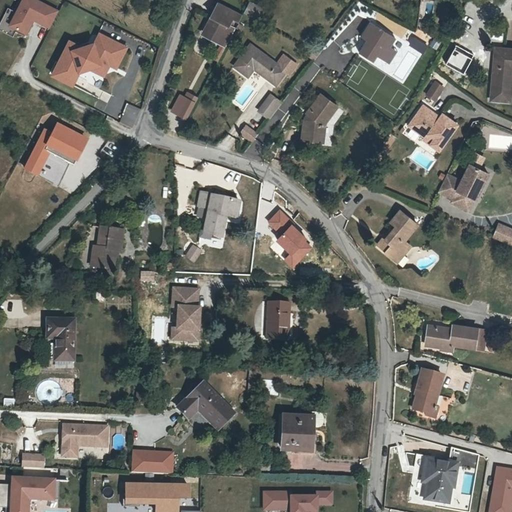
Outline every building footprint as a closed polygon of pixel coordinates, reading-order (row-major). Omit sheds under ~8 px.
[(62,9),(42,0),(20,0),(9,25),(27,33),(33,21),(52,30),(62,9)] [(214,20),(205,37),(222,47),(233,28),(230,26),(233,23),(230,21),(232,17),(238,20),(240,15),(218,4),(210,19),(214,20)] [(258,21),(263,11),(250,4),(245,14),(258,21)] [(201,35),(205,37),(214,20),(210,19),(201,35)] [(362,35),(372,41),(369,46),(366,44),(361,52),(373,59),(376,55),(386,61),(395,48),(390,45),(397,36),(372,21),(362,35)] [(73,87),(80,73),(91,70),(101,67),(108,70),(110,66),(117,70),(127,51),(105,39),(100,48),(94,45),(83,49),(71,43),(53,76),(73,87)] [(232,67),(245,78),(252,71),(272,89),(285,74),(251,45),(232,67)] [(511,50),(495,49),(492,103),(510,104),(511,81),(511,50)] [(101,67),(91,70),(105,77),(108,70),(101,67)] [(438,83),(428,97),(438,104),(448,90),(438,83)] [(184,96),(181,94),(174,110),(190,117),(199,96),(187,90),(184,96)] [(262,108),(272,116),(284,100),(273,92),(262,108)] [(301,141),(321,143),(322,123),(324,123),(337,107),(321,94),(308,109),(311,112),(303,121),(301,141)] [(127,102),(118,122),(134,129),(142,109),(127,102)] [(439,151),(458,125),(442,114),(440,117),(423,105),(409,126),(426,138),(428,134),(434,139),(430,145),(439,151)] [(258,134),(246,125),(239,134),(251,143),(258,134)] [(44,132),(24,170),(35,176),(47,153),(69,165),(74,155),(78,157),(86,142),(57,126),(52,136),(44,132)] [(434,139),(428,134),(426,138),(424,140),(430,145),(434,139)] [(475,153),(470,165),(479,169),(484,158),(475,153)] [(73,167),(78,157),(74,155),(69,165),(73,167)] [(479,169),(470,165),(461,182),(447,174),(439,192),(453,199),(451,202),(469,211),(475,199),(476,200),(489,174),(479,169)] [(200,210),(207,211),(205,237),(224,238),(227,216),(234,216),(236,202),(210,200),(210,194),(201,193),(200,210)] [(309,236),(279,207),(268,219),(282,233),(278,237),(292,251),(285,258),(294,267),(313,249),(305,240),(309,236)] [(382,253),(390,260),(396,253),(398,254),(406,245),(402,242),(415,226),(398,212),(389,223),(393,227),(389,232),(387,230),(375,244),(383,251),(382,253)] [(511,227),(500,223),(494,238),(511,245),(511,227)] [(90,271),(100,271),(100,278),(111,278),(112,253),(119,253),(119,233),(96,232),(95,257),(90,257),(90,271)] [(409,248),(406,245),(398,254),(396,253),(390,260),(395,263),(409,248)] [(201,256),(194,251),(188,259),(195,264),(201,256)] [(173,342),(198,344),(201,312),(198,312),(200,294),(176,292),(174,310),(180,311),(178,332),(174,331),(173,342)] [(292,305),(270,303),(267,340),(289,342),(292,305)] [(47,341),(55,341),(55,362),(73,362),(72,322),(47,322),(47,341)] [(422,341),(447,346),(448,341),(481,347),(485,328),(451,322),(450,329),(444,327),(444,325),(425,322),(422,341)] [(409,409),(421,412),(420,415),(433,418),(436,410),(429,407),(432,394),(436,395),(441,375),(418,369),(412,388),(415,390),(409,409)] [(204,385),(180,409),(190,420),(200,411),(221,430),(235,414),(204,385)] [(286,417),(284,448),(312,449),(314,428),(318,427),(321,425),(324,423),(324,413),(313,412),(312,418),(286,417)] [(110,427),(65,427),(65,459),(79,459),(79,450),(83,446),(110,447),(110,427)] [(176,451),(133,449),(132,471),(175,473),(176,451)] [(47,457),(27,456),(26,468),(46,469),(47,457)] [(417,483),(420,484),(418,500),(441,503),(446,471),(452,472),(452,462),(419,457),(417,467),(420,467),(417,483)] [(511,467),(496,465),(489,511),(510,511),(511,505),(511,467)] [(54,481),(12,479),(12,485),(0,484),(0,507),(11,508),(10,511),(18,511),(27,511),(28,499),(53,500),(54,481)] [(192,487),(130,486),(129,494),(127,494),(126,507),(143,508),(143,505),(160,505),(159,511),(180,511),(181,511),(181,499),(192,499),(192,487)] [(265,510),(281,510),(281,505),(291,505),(291,510),(291,511),(317,511),(317,504),(332,504),(332,492),(317,493),(317,497),(292,497),(292,493),(265,493),(265,510)]
